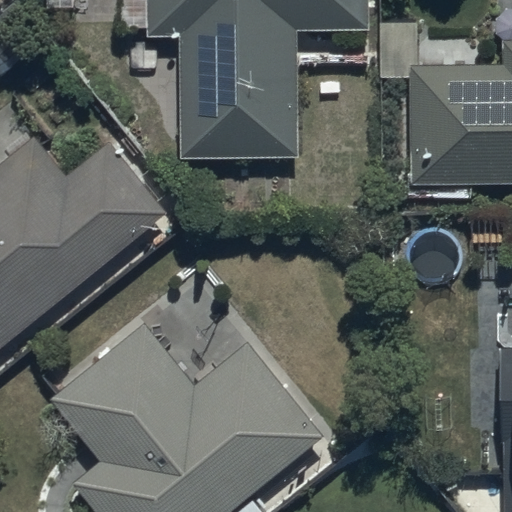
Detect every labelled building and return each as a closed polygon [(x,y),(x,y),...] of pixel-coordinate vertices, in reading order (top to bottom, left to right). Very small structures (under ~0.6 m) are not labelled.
[(145,0),(146,20),(178,19),(180,145),(296,143),(295,16),(368,15),(367,0),(145,0)] [(511,20),(498,21),(499,48),(406,50),(408,174),(511,168),(511,20)] [(0,334),(165,195),(108,127),(67,162),(32,120),(0,147),(0,334)] [(322,418),(244,325),(194,367),(143,306),(46,382),(99,446),(72,470),(96,498),(80,511),(208,511),(212,509),(214,511),(258,511),(268,504),(248,481),(322,418)] [(511,332),(500,332),(500,507),(511,507),(511,332)]
